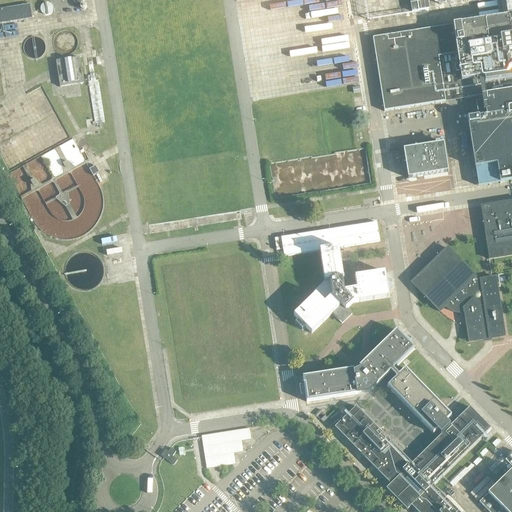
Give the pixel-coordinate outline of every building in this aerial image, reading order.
[(511,0),(503,0),(507,17),(372,38),(384,111),(485,96),(486,102),(511,97),(511,0)] [(409,0),(412,12),(429,9),(427,0),(478,0),(479,1),(486,0),(409,0)] [(55,12),(55,10),(54,7),(53,6),(51,4),(49,4),(46,4),(44,5),(42,6),(41,8),(41,10),(41,12),(42,15),(43,16),(45,18),(48,18),(50,17),(52,16),(54,14),(55,12)] [(0,10),(0,24),(32,19),(30,5),(0,10)] [(83,83),(79,60),(79,58),(56,61),(60,87),(83,83)] [(95,80),(92,58),(87,58),(90,76),(87,76),(88,82),(87,82),(88,83),(88,84),(87,84),(88,86),(89,86),(94,122),(92,122),(92,125),(95,125),(105,124),(98,80),(95,80)] [(511,97),(486,102),(475,103),(478,117),(467,119),(475,168),(497,164),(497,168),(511,165),(511,97)] [(443,144),(407,150),(403,150),(408,178),(447,172),(443,144)] [(95,166),(90,169),(93,176),(99,172),(95,166)] [(511,255),(511,201),(481,207),(489,260),(511,255)] [(342,324),(351,315),(346,309),(352,303),(389,297),(385,272),(343,279),(338,248),(380,242),(377,222),(280,238),(281,242),(277,243),(277,247),(282,246),(283,257),(319,251),(324,282),(293,315),(311,334),(332,313),(342,324)] [(411,283),(439,312),(445,307),(446,308),(449,310),(460,313),(464,313),(469,342),(483,340),(483,342),(491,341),(491,339),(504,337),(495,278),(471,281),(476,278),(447,248),(411,283)] [(396,378),(398,375),(392,369),(413,349),(396,331),(359,367),(360,369),(353,372),(353,370),(302,378),(306,403),(357,395),(356,393),(360,392),(364,394),(368,393),(371,390),(372,386),(375,384),(376,385),(390,372),(396,378)] [(398,375),(396,378),(387,386),(433,434),(436,430),(441,435),(450,426),(446,421),(451,416),(404,369),(398,375)] [(450,426),(441,435),(411,464),(356,407),(334,428),(390,485),(386,489),(407,510),(411,506),(416,511),(458,511),(432,485),(491,429),(469,407),(450,426)] [(250,429),(201,437),(206,470),(235,465),(233,455),(243,453),(241,443),(252,441),(250,429)] [(171,448),(164,458),(174,465),(177,460),(172,457),(176,452),(171,448)] [(511,467),(511,470),(479,503),(488,511),(511,511),(511,453),(508,457),(506,459),(505,460),(511,467)]
